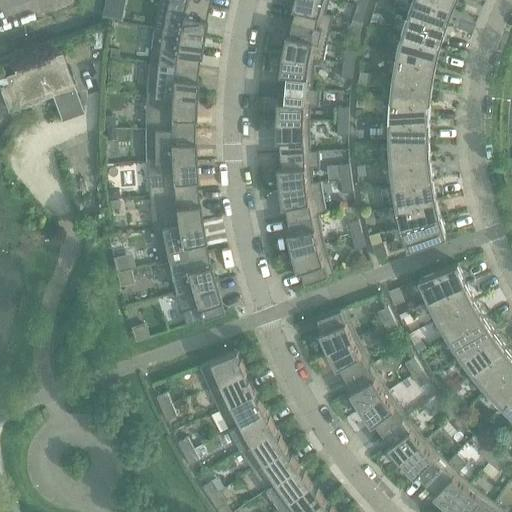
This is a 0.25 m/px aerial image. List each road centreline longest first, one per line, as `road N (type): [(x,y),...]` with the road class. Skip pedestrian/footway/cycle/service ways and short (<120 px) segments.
road 1 (residential): [(384,511),(313,426),(286,377),(248,270),(229,154),(245,0)]
road 2 (residential): [(511,277),(474,178),(469,130),(481,57),(506,0)]
